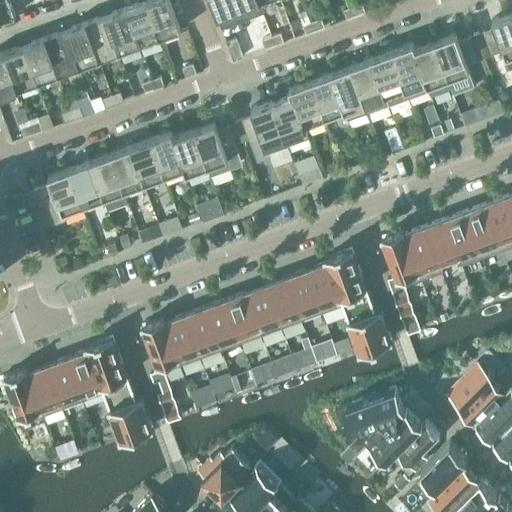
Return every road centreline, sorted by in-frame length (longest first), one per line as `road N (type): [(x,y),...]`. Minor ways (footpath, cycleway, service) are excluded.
road 1 (residential): [(354,213),(418,386),(511,478)]
road 2 (residential): [(116,302),(354,213)]
road 3 (residential): [(2,156),(223,76)]
road 4 (residential): [(223,76),(433,0)]
road 5 (residential): [(354,213),(511,155)]
road 6 (residential): [(116,302),(159,419)]
